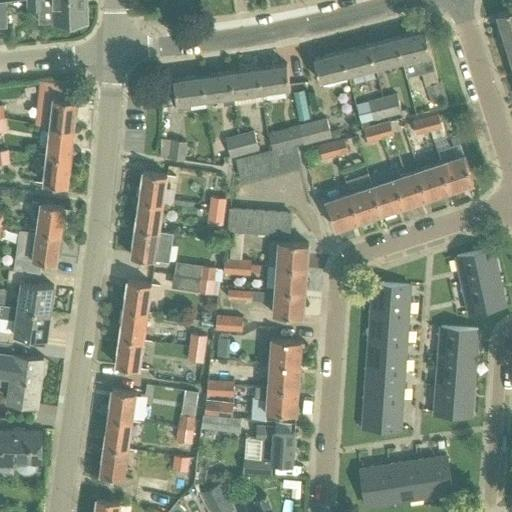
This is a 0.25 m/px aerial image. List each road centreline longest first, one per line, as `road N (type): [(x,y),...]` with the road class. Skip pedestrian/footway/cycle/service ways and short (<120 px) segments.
road 1 (residential): [(58,511),(117,53)]
road 2 (residential): [(321,511),(343,264),(511,205)]
road 3 (residential): [(117,53),(285,30),(401,0)]
road 4 (residential): [(486,511),(495,350),(511,317)]
road 5 (residential): [(511,171),(458,0)]
